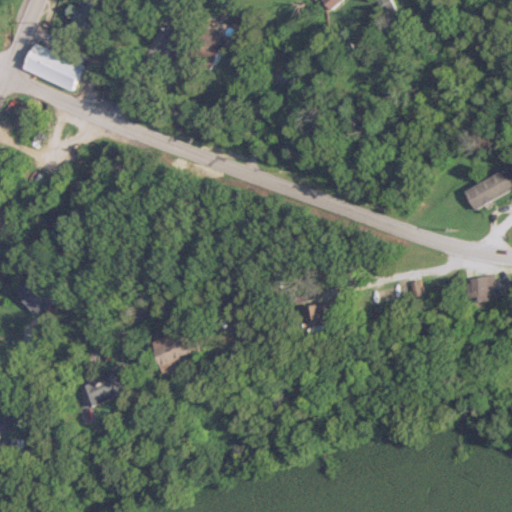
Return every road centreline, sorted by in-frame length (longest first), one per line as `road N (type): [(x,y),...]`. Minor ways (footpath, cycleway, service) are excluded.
road 1 (tertiary): [(511,256),(245,178),(5,72)]
road 2 (residential): [(0,354),(54,348),(186,297),(230,297)]
road 3 (residential): [(110,123),(178,0)]
